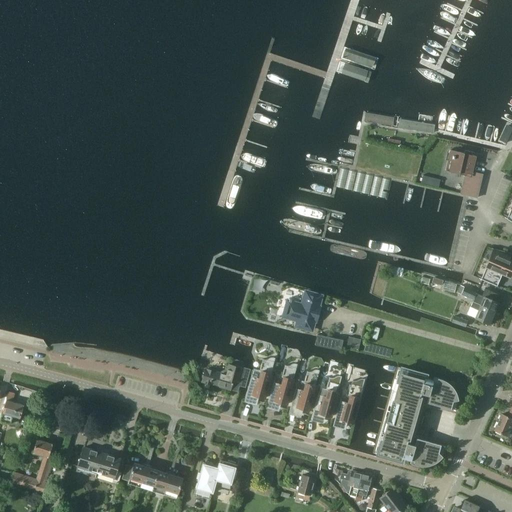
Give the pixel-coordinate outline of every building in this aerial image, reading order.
[(375,64),(378,53),(346,43),(343,54),(375,64)] [(342,57),(339,67),(367,77),(370,67),(342,57)] [(394,118),(365,113),(364,121),(393,126),(394,118)] [(433,134),(435,125),(399,119),(398,128),(433,134)] [(471,174),(470,177),(471,177),(476,156),(450,150),(447,160),(451,161),(448,171),(466,176),(467,173),(471,174)] [(422,175),(421,183),(431,186),(433,178),(422,175)] [(502,274),(509,277),(511,270),(511,261),(508,260),(510,254),(511,254),(511,253),(494,249),(481,279),(504,289),(504,288),(497,285),(502,274)] [(460,285),(457,292),(472,300),(476,293),(460,285)] [(490,291),(485,289),(482,296),(476,293),(473,300),(495,310),(501,296),(490,291)] [(297,321),(296,326),(312,330),(314,321),(316,321),(320,308),(318,307),(321,296),(306,292),(302,305),(297,303),(296,302),(292,301),(290,302),(287,301),(286,304),(285,305),(283,312),(284,314),(283,317),(297,321)] [(477,310),(474,317),(489,324),(495,310),(473,300),(470,307),(477,310)] [(467,321),(453,316),(451,322),(465,326),(467,321)] [(343,340),(317,334),(315,344),(341,350),(341,347),(358,352),(361,339),(349,336),(348,341),(343,340)] [(257,401),(258,398),(258,397),(264,398),(275,358),(274,357),(274,358),(273,357),(271,357),(269,358),(268,359),(266,359),(265,359),(263,359),(259,371),(262,371),(260,378),(257,378),(252,376),(252,374),(244,401),(252,403),(253,400),(257,401)] [(243,368),(242,368),(228,363),(226,368),(221,371),(220,372),(206,368),(202,382),(231,390),(234,380),(238,382),(237,386),(245,388),(251,369),(243,367),(243,368)] [(279,407),(280,404),(280,403),(286,404),(297,364),(296,364),(295,363),(293,363),(291,364),(290,365),(289,365),(287,366),(285,365),(281,377),(284,377),(282,384),(280,384),(279,384),(274,382),(275,381),(274,380),(266,407),(274,409),(275,406),(279,407)] [(381,441),(378,454),(378,455),(379,455),(402,461),(403,458),(411,461),(411,460),(416,461),(416,463),(417,464),(418,464),(419,464),(420,464),(421,464),(422,464),(423,464),(424,464),(425,464),(426,464),(427,464),(428,464),(429,463),(430,463),(431,463),(432,462),(433,462),(434,462),(434,461),(435,461),(436,460),(437,459),(438,459),(438,458),(439,458),(439,457),(440,457),(438,455),(441,445),(417,438),(417,437),(412,436),(413,430),(420,408),(421,402),(426,403),(427,403),(451,409),(454,399),(456,399),(456,398),(456,397),(456,396),(455,396),(455,395),(455,394),(454,393),(454,392),(453,391),(453,390),(452,389),(451,388),(450,387),(450,386),(449,386),(448,385),(447,384),(446,384),(445,383),(444,382),(443,382),(442,382),(442,381),(441,381),(440,381),(439,380),(439,382),(433,381),(433,380),(425,378),(426,375),(402,368),(398,381),(400,382),(397,391),(394,390),(394,391),(397,392),(395,401),(393,400),(390,411),(387,410),(387,411),(390,412),(387,422),(389,423),(386,432),(383,431),(382,432),(386,433),(383,442),(381,441)] [(319,370),(317,369),(315,370),(314,370),(312,371),(311,372),(309,372),(308,371),(307,371),(304,383),(306,384),(304,391),(302,390),(296,389),(297,387),(296,386),(289,413),(296,416),(297,412),(301,413),(302,410),(302,409),(308,411),(319,370)] [(323,419),(324,416),(324,415),(330,417),(341,376),(339,376),(337,376),(336,376),(334,377),(333,378),(331,378),(330,377),(329,377),(326,389),(328,390),(326,397),(324,396),(318,395),(319,393),(318,393),(311,420),(318,422),(319,418),(323,419)] [(346,422),(346,421),(352,423),(361,393),(365,379),(364,378),(363,382),(361,382),(360,382),(358,383),(357,383),(355,384),(353,384),(352,384),(351,383),(348,395),(350,396),(348,403),(346,402),(341,401),(341,399),(340,399),(333,426),(340,428),(341,424),(345,425),(346,422)] [(2,413),(0,420),(10,424),(13,416),(20,418),(24,405),(12,402),(15,393),(9,391),(6,400),(2,413)] [(501,414),(494,430),(507,436),(511,424),(511,406),(508,417),(501,414)] [(45,481),(56,449),(52,447),(52,445),(36,440),(32,452),(33,452),(33,453),(43,456),(36,479),(14,472),(11,484),(45,495),(49,482),(45,481)] [(83,447),(77,467),(96,473),(101,455),(102,453),(97,451),(83,447)] [(101,455),(96,473),(99,473),(114,478),(116,471),(120,458),(110,455),(102,453),(101,455)] [(200,473),(198,473),(196,479),(198,480),(194,494),(210,499),(221,460),(220,460),(218,467),(214,466),(214,465),(212,464),(212,463),(205,461),(205,462),(203,462),(200,473)] [(233,478),(234,478),(235,477),(233,476),(235,472),(236,472),(236,471),(235,471),(237,464),(235,464),(235,462),(228,460),(228,462),(225,461),(225,462),(221,461),(221,460),(210,499),(214,486),(229,491),(233,478)] [(126,464),(122,479),(128,481),(128,483),(136,486),(138,481),(143,465),(134,463),(133,466),(126,464)] [(138,481),(136,486),(151,491),(153,486),(158,470),(143,465),(138,481)] [(153,486),(151,491),(166,495),(168,491),(173,475),(158,470),(153,486)] [(362,473),(357,472),(352,471),(351,475),(342,473),(340,479),(342,479),(341,483),(346,491),(349,492),(348,495),(355,496),(355,500),(356,499),(356,497),(357,494),(362,473)] [(363,495),(366,496),(371,475),(362,473),(357,494),(363,495)] [(168,491),(166,495),(176,498),(177,496),(183,497),(187,482),(182,481),(183,478),(173,475),(168,491)] [(297,492),(296,498),(309,501),(310,495),(311,493),(314,478),(302,475),(298,490),(297,492)] [(374,511),(375,509),(380,490),(372,488),(367,507),(366,511),(374,511)] [(379,498),(389,511),(400,511),(407,507),(392,488),(379,498)] [(456,507),(453,511),(476,511),(479,506),(464,500),(460,509),(456,507)]
